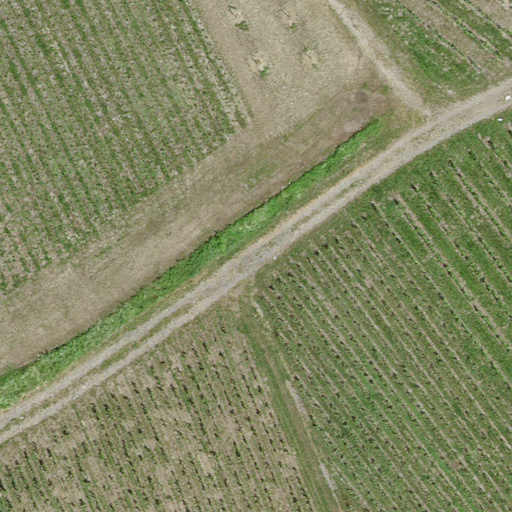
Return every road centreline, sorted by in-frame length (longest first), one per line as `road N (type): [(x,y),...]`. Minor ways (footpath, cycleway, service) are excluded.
road 1 (track): [(0,434),(395,154),(511,92)]
road 2 (track): [(236,274),(336,511)]
road 3 (track): [(338,0),(436,130)]
